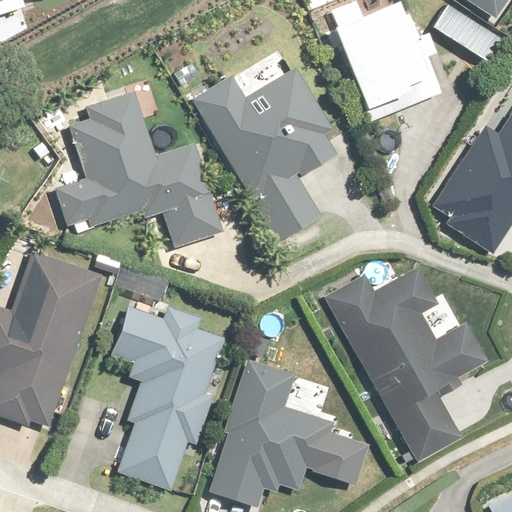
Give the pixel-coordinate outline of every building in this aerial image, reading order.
[(0,0),(0,14),(26,6),(23,0),(0,0)] [(506,0),(467,0),(494,19),(506,0)] [(438,94),(423,56),(436,51),(429,33),(416,38),(403,3),(338,28),(373,120),(438,94)] [(322,217),(300,179),(338,157),(326,136),(334,131),(297,68),(247,97),(235,77),(193,101),(276,244),(322,217)] [(173,246),(224,229),(195,145),(158,157),(136,92),(89,108),(93,119),(69,127),(87,179),(55,190),(68,226),(76,224),(78,232),(142,210),(145,219),(162,214),(173,246)] [(511,115),(498,136),(487,128),(466,159),(463,157),(432,202),(450,214),(445,222),(493,255),(511,228),(511,115)] [(0,413),(33,425),(34,420),(50,425),(101,278),(36,256),(16,311),(0,304),(0,413)] [(374,290),(364,273),(322,297),(415,461),(460,435),(435,391),(450,382),(454,389),(462,384),(457,375),(487,359),(466,323),(437,339),(422,313),(439,304),(418,266),(374,290)] [(174,488),(189,441),(198,444),(222,370),(213,367),(222,337),(197,329),(200,319),(169,308),(166,318),(130,307),(114,357),(135,364),(130,378),(140,381),(127,420),(135,423),(120,470),(174,488)] [(250,360),(225,433),(229,434),(210,492),(258,508),(264,490),(279,495),(282,485),(300,491),(308,466),(319,470),(335,423),(285,407),(296,376),(250,360)] [(511,511),(511,495),(489,507),(492,511),(511,511)]
